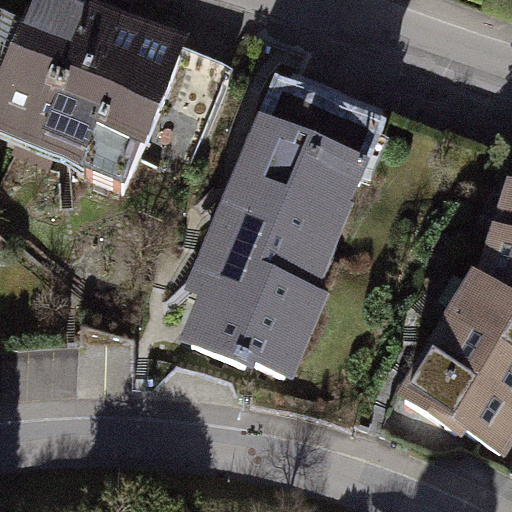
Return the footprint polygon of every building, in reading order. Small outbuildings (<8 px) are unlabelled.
[(94,29),(40,7),(23,47),(31,51),(0,124),(0,128),(7,132),(89,165),(83,180),(125,198),(180,65),(122,41),(127,29),(99,17),(94,29)] [(0,128),(0,124),(31,51),(23,47),(0,38),(0,145),(7,132),(0,128)] [(385,115),(295,77),(269,139),(265,137),(237,205),(325,242),(351,183),(356,185),(361,174),(385,115)] [(385,115),(361,174),(478,223),(505,157),(443,131),(442,135),(387,111),(385,115)] [(511,200),(511,201),(495,247),(499,249),(482,296),(473,292),(456,317),(460,320),(405,404),(457,438),(460,433),(500,458),(511,440),(511,200)] [(325,242),(237,205),(208,273),(222,279),(192,349),(246,372),(248,367),(284,382),(315,308),(302,297),(325,242)]
